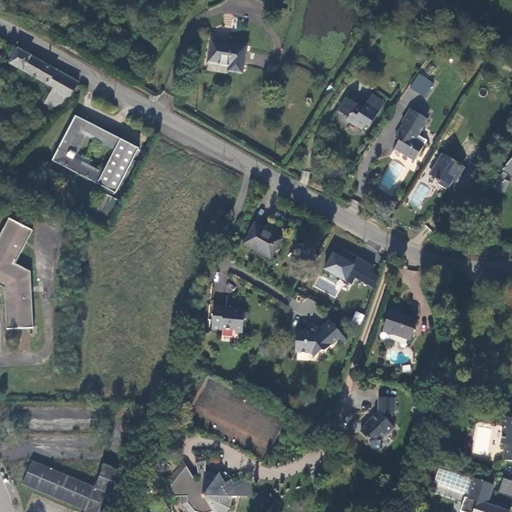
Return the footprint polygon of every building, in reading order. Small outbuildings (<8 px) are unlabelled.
[(227,72),(243,75),(249,47),(212,40),(207,63),(228,67),(227,72)] [(53,89),(45,105),(56,111),(64,104),(78,84),(17,50),(10,64),(53,89)] [(511,60),(507,57),(502,67),(511,73),(511,60)] [(418,95),(425,85),(417,80),(411,90),(418,95)] [(372,94),(366,103),(379,111),(385,102),(372,94)] [(347,98),(345,100),(356,107),(357,105),(347,98)] [(348,119),(347,121),(361,131),(366,124),(369,126),(379,111),(366,103),(363,107),(358,104),(357,105),(356,107),(345,100),(338,112),(348,119)] [(402,123),(403,125),(394,139),(399,142),(394,150),(413,162),(424,144),(416,139),(428,119),(411,109),(402,123)] [(75,116),(52,162),(78,174),(82,166),(83,164),(73,159),(76,153),(72,151),(81,131),(96,139),(101,129),(75,116)] [(78,174),(116,193),(139,148),(101,129),(96,139),(117,149),(103,177),(82,166),(78,174)] [(453,183),(463,168),(444,155),(430,176),(438,181),(436,184),(446,190),(451,182),(453,183)] [(504,192),(509,181),(502,178),(497,190),(504,192)] [(15,264),(33,231),(10,219),(0,236),(0,287),(6,290),(7,331),(34,329),(32,273),(15,264)] [(255,224),(244,244),(270,260),(281,241),(269,234),(270,233),(255,224)] [(376,268),(344,251),(341,256),(333,252),(323,270),(351,285),(356,277),(374,288),(381,277),(374,273),(376,268)] [(214,309),(212,334),(224,334),(224,332),(235,333),(235,336),(240,336),(241,324),(243,321),(244,317),(241,317),(241,314),(226,312),(226,310),(214,309)] [(391,311),(384,331),(411,340),(418,320),(391,311)] [(359,325),(364,316),(357,312),(352,320),(359,325)] [(347,340),(330,320),(317,328),(315,325),(308,329),(293,330),(293,354),(310,354),(313,357),(321,351),(325,352),(339,341),(342,344),(347,340)] [(192,334),(189,343),(196,345),(199,336),(192,334)] [(189,343),(185,357),(192,359),(196,345),(189,343)] [(397,396),(382,398),(384,409),(372,420),(369,424),(363,430),(370,438),(372,437),(375,439),(380,440),(388,433),(390,433),(398,425),(397,424),(395,408),(398,408),(397,396)] [(511,418),(502,417),(501,426),(504,431),(501,445),(506,445),(503,460),(511,461),(511,418)] [(206,475),(206,457),(195,459),(200,481),(206,479),(206,475)] [(87,511),(86,511),(113,511),(129,475),(106,466),(96,488),(33,462),(24,485),(87,511)] [(206,479),(200,481),(195,482),(184,465),(168,485),(169,497),(183,497),(184,503),(191,511),(223,511),(226,509),(230,497),(258,498),(245,478),(232,486),(228,481),(224,484),(217,477),(216,479),(206,475),(206,479)] [(508,511),(511,506),(502,503),(500,508),(491,506),(493,500),(488,499),(493,485),(474,479),(467,499),(464,498),(459,511),(508,511)]
